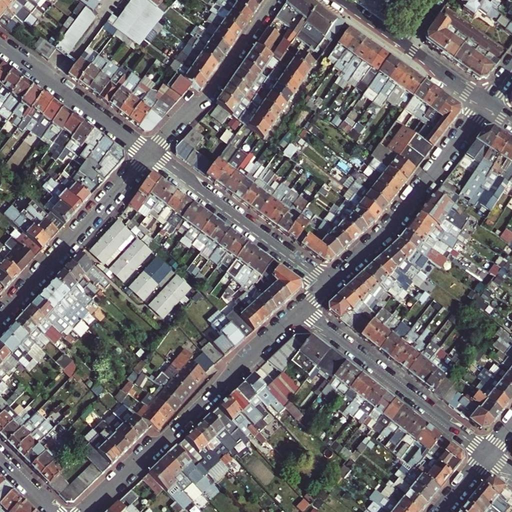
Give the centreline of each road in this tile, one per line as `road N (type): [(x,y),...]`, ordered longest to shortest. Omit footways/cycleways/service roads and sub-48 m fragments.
road 1 (residential): [(85,511),(301,308)]
road 2 (residential): [(327,284),(389,229),(484,103)]
road 3 (residential): [(488,453),(301,308)]
road 4 (residential): [(148,154),(0,319)]
road 5 (residential): [(327,284),(148,154)]
road 6 (residential): [(273,0),(199,103),(148,154)]
road 7 (residential): [(148,154),(0,44)]
